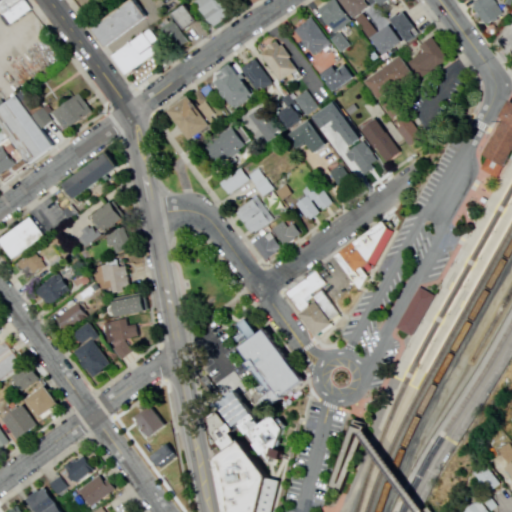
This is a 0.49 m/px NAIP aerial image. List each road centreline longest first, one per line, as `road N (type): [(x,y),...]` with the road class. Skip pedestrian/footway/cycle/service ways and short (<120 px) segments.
road 1 (residential): [(0,207),(285,0)]
road 2 (tertiary): [(203,511),(150,213)]
road 3 (residential): [(316,368),(206,218),(184,209),(150,213)]
road 4 (residential): [(0,480),(175,351)]
road 5 (residential): [(362,373),(435,240),(442,189)]
road 6 (residential): [(258,288),(413,172)]
road 7 (residential): [(442,189),(344,353)]
road 8 (residential): [(90,413),(0,290)]
road 9 (residential): [(130,112),(48,0)]
road 10 (residential): [(162,511),(90,413)]
